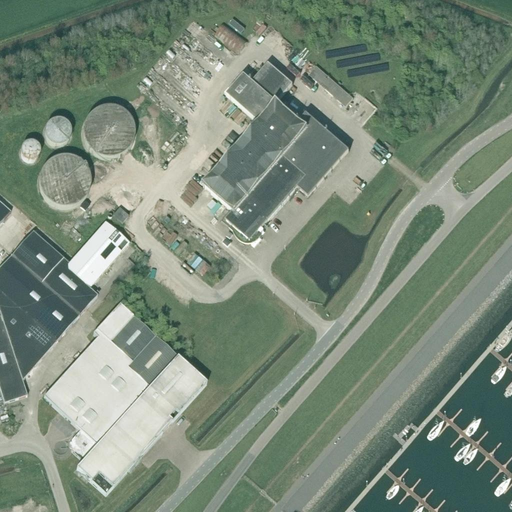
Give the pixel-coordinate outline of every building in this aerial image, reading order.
[(223,26),(215,38),(239,56),(247,44),(223,26)] [(214,178),(204,189),(233,215),(225,224),(250,245),(297,191),(309,200),(349,154),(306,117),(299,126),(276,106),(293,87),(268,66),(252,85),(244,78),(235,87),(233,85),(225,95),(227,97),(226,98),(259,126),(218,173),(213,169),(209,174),(214,178)] [(316,69),(309,77),(346,110),(353,101),(316,69)] [(83,130),(83,136),(83,142),(85,147),(88,152),(92,156),(97,159),(103,161),(108,162),(114,161),(120,160),(124,157),(129,152),(132,148),(134,142),(134,136),(134,131),(132,125),(129,120),(125,116),(120,113),(114,111),(109,110),(103,111),(97,113),(92,116),(88,120),(85,125),(83,130)] [(45,131),(44,135),(44,139),(46,142),(48,145),(51,148),(54,149),(58,149),(62,149),(65,147),(68,144),(70,141),(71,137),(70,134),(69,130),(67,127),(64,125),(61,123),(57,123),(53,124),(50,125),(47,128),(45,131)] [(20,152),(20,155),(20,158),(21,161),(23,163),(26,164),(29,165),(32,165),(35,164),(37,162),(39,160),(40,157),(40,154),(39,151),(37,149),(35,147),(32,145),(29,145),(26,146),(24,147),(22,149),(20,152)] [(39,180),(39,185),(39,190),(40,194),(42,199),(45,202),(48,206),(52,209),(57,210),(61,211),(66,212),(71,211),(75,209),(79,207),(83,204),(86,200),(88,196),(90,192),(91,187),(90,182),(89,177),(87,173),(84,169),(81,166),(77,163),(73,161),(68,160),(63,160),(58,161),(54,162),(50,165),(46,168),(43,171),(41,176),(39,180)] [(0,205),(0,226),(11,215),(0,205)] [(119,211),(113,218),(122,226),(128,219),(119,211)] [(74,278),(89,291),(129,246),(105,225),(69,266),(65,270),(74,278)] [(33,235),(11,259),(42,286),(64,262),(33,235)] [(11,259),(0,271),(0,314),(9,344),(11,349),(20,340),(35,323),(57,298),(42,286),(11,259)] [(64,262),(42,286),(57,298),(74,278),(65,270),(69,266),(64,262)] [(74,278),(57,298),(80,318),(97,298),(89,291),(74,278)] [(57,298),(35,323),(36,323),(58,343),(80,318),(57,298)] [(207,386),(120,307),(93,336),(98,341),(44,400),(80,433),(71,443),(72,453),(83,464),(76,471),(106,498),(207,386)] [(0,346),(9,344),(0,314),(0,346)] [(35,323),(20,340),(42,360),(58,343),(36,323),(35,323)] [(20,340),(11,349),(22,383),(42,360),(20,340)] [(9,344),(0,346),(0,392),(5,406),(27,399),(22,383),(11,349),(9,344)]
